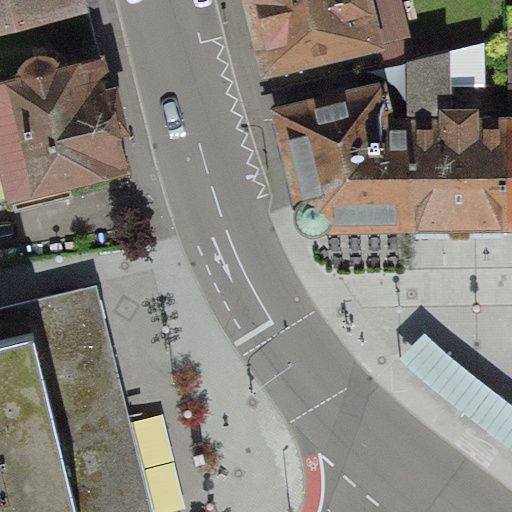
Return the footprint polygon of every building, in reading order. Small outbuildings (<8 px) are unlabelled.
[(0,0),(0,32),(83,13),(80,0),(0,0)] [(367,0),(236,0),(260,81),(381,47),(367,0)] [(307,222),(511,217),(511,110),(390,112),(381,47),(260,81),(307,222)] [(90,48),(0,71),(0,203),(122,173),(90,48)] [(92,275),(0,296),(0,511),(143,511),(148,511),(92,275)]
